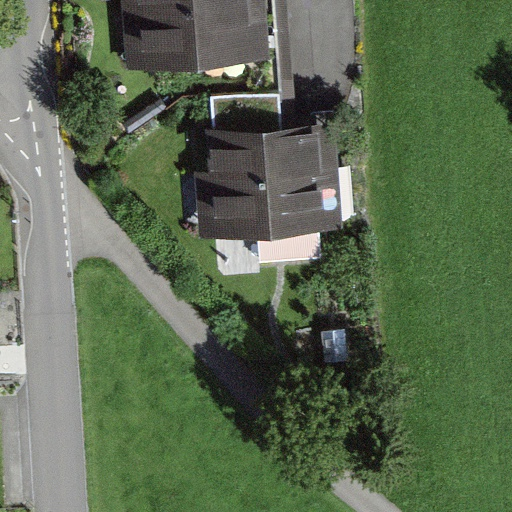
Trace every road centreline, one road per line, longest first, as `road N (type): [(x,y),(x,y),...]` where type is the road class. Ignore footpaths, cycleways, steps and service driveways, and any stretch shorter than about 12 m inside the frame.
road 1 (track): [(383,511),(47,180)]
road 2 (residential): [(47,180),(68,511)]
road 3 (residential): [(31,0),(47,180)]
